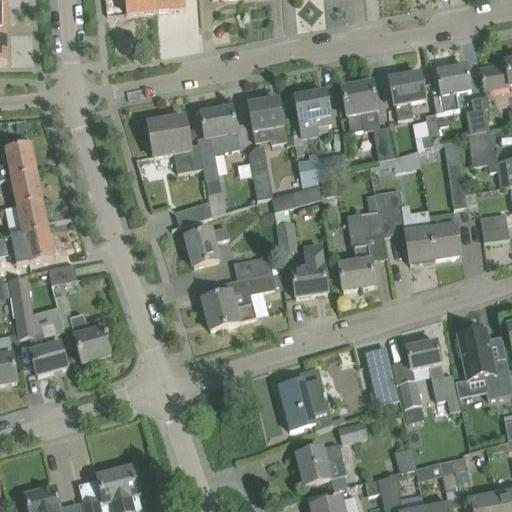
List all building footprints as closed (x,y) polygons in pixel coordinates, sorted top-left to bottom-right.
[(125,0),(127,18),(156,16),(154,0),(125,0)] [(154,0),(156,16),(185,13),(184,0),(154,0)] [(511,64),(505,66),(505,69),(480,74),(484,95),(511,89),(511,64)] [(437,118),(444,116),(459,114),(456,98),(471,95),(467,70),(437,76),(441,100),(434,102),(437,118)] [(425,103),(424,98),(421,79),(389,85),(394,108),(395,108),(398,124),(413,122),(410,106),(425,103)] [(350,137),(363,135),(360,117),(377,114),(372,88),(342,93),(350,137)] [(302,143),(317,140),(316,131),(332,128),(326,96),(294,102),(302,143)] [(467,117),(470,139),(488,136),(484,114),(488,113),(486,102),(471,104),(473,116),(467,117)] [(264,108),(263,104),(251,106),(251,110),(248,110),(253,136),(269,133),(272,148),(286,146),(283,130),(284,130),(279,105),(264,108)] [(219,184),(214,158),(239,153),(235,138),(237,138),(232,113),(201,119),(205,143),(197,144),(198,149),(203,173),(205,181),(206,186),(219,184)] [(424,152),(442,148),(437,119),(426,121),(430,140),(424,149),(424,152)] [(446,121),(438,122),(439,130),(447,129),(446,121)] [(190,151),(185,122),(148,129),(154,162),(174,158),(178,178),(203,173),(198,149),(190,151)] [(25,126),(17,127),(18,134),(26,134),(25,126)] [(380,168),(395,163),(389,132),(375,135),(380,168)] [(493,137),(488,137),(470,140),(466,141),(471,171),(488,169),(489,176),(502,174),(505,192),(511,191),(511,165),(498,168),(493,137)] [(456,146),(444,148),(445,158),(457,156),(456,146)] [(0,185),(12,183),(36,178),(30,149),(6,154),(9,168),(0,169),(0,185)] [(304,193),(316,190),(315,186),(349,178),(344,158),(299,167),(304,193)] [(412,162),(395,164),(397,181),(414,179),(412,162)] [(465,212),(463,199),(458,166),(448,168),(447,168),(454,214),(465,212)] [(297,167),(299,176),(300,182),(293,183),(293,185),(290,189),(291,196),(304,193),(299,167),(297,167)] [(258,204),(273,202),(267,171),(252,174),(258,204)] [(18,211),(42,206),(36,178),(12,183),(18,211)] [(399,196),(375,199),(377,216),(379,216),(380,224),(403,221),(399,196)] [(377,216),(375,199),(366,200),(369,218),(348,221),(353,254),(354,254),(356,267),(339,270),(343,296),(375,291),(371,265),(370,265),(368,250),(367,250),(366,243),(383,240),(380,224),(379,216),(377,216)] [(11,242),(48,234),(42,206),(18,211),(24,238),(11,241),(11,242)] [(180,233),(211,222),(209,207),(175,218),(180,233)] [(410,270),(435,266),(430,234),(427,218),(403,221),(410,270)] [(484,247),(509,243),(505,219),(480,222),(484,247)] [(281,259),(299,257),(294,228),(276,231),(281,259)] [(435,266),(461,262),(456,230),(430,234),(435,266)] [(231,243),(228,232),(213,236),(212,235),(186,242),(194,272),(220,265),(215,247),(231,243)] [(17,270),(30,268),(54,263),(48,234),(11,242),(17,270)] [(292,275),(296,303),(327,298),(325,284),(329,283),(326,265),(322,265),(320,252),(305,254),(308,273),(292,275)] [(268,261),(233,268),(238,287),(280,278),(280,275),(276,259),(268,261)] [(52,290),(77,285),(74,269),(47,275),(51,288),(52,290)] [(209,302),(202,304),(210,336),(240,328),(257,323),(253,308),(251,299),(283,292),(280,278),(238,287),(230,289),(232,297),(209,302)] [(35,337),(26,283),(10,286),(13,301),(20,343),(30,342),(34,355),(31,356),(38,381),(67,373),(60,348),(53,327),(41,330),(42,335),(35,337)] [(10,286),(0,287),(0,302),(13,301),(10,286)] [(101,323),(85,327),(83,319),(70,323),(62,325),(65,335),(73,332),(82,368),(111,360),(107,343),(109,342),(108,339),(105,340),(103,333),(101,323)] [(492,365),(483,335),(452,342),(454,346),(462,387),(476,383),(481,408),(507,401),(498,365),(492,365)] [(12,360),(9,342),(0,343),(0,389),(17,387),(13,360),(12,360)] [(444,381),(436,346),(406,353),(411,375),(428,371),(436,406),(447,404),(450,417),(460,414),(452,379),(444,381)] [(389,363),(367,368),(374,398),(370,398),(372,410),(376,409),(398,404),(389,363)] [(333,370),(335,398),(352,397),(350,369),(333,370)] [(301,386),(279,392),(290,436),(314,430),(315,436),(334,431),(332,424),(330,424),(325,405),(327,405),(326,400),(324,401),(317,375),(313,376),(305,378),(301,379),(303,386),(301,386)] [(406,429),(425,424),(422,410),(423,410),(417,385),(397,389),(406,429)] [(354,423),(338,427),(339,427),(340,432),(339,432),(342,448),(368,443),(364,426),(357,428),(356,423),(354,423)] [(305,491),(324,486),(329,484),(329,483),(346,478),(339,449),(297,459),(305,491)] [(410,452),(394,457),(400,478),(416,473),(410,452)] [(457,487),(469,485),(465,462),(452,465),(457,487)] [(459,497),(457,487),(452,465),(440,467),(443,482),(447,500),(459,497)] [(84,511),(141,511),(135,486),(140,485),(135,466),(119,470),(120,475),(97,481),(103,503),(83,508),(84,511)] [(443,482),(440,467),(416,472),(419,486),(443,482)] [(147,491),(161,487),(159,479),(145,483),(147,491)] [(397,511),(392,483),(377,487),(380,498),(383,511),(397,511)] [(377,487),(365,490),(368,501),(380,498),(377,487)] [(511,511),(511,488),(495,492),(496,500),(498,511),(511,511)] [(60,511),(55,492),(25,499),(28,511),(60,511)] [(342,503),(310,511),(356,511),(354,500),(342,503)] [(472,511),(498,511),(496,500),(471,504),(472,511)]
